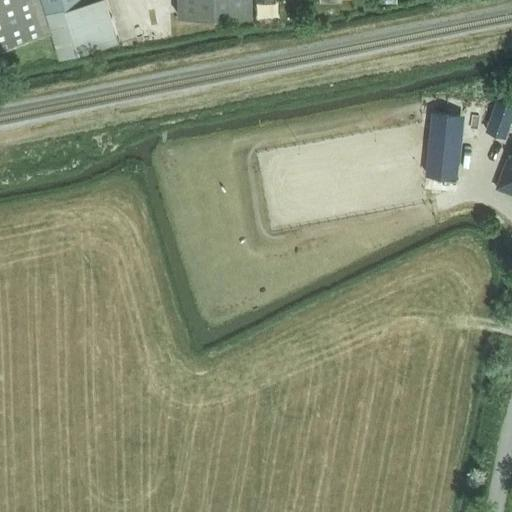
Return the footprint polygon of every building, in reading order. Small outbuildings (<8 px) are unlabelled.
[(0,0),(0,47),(52,31),(60,58),(99,45),(118,40),(105,0),(87,0),(85,1),(84,0),(0,0)] [(178,0),(179,16),(252,15),(251,0),(178,0)] [(505,135),(511,115),(511,104),(497,99),(486,128),(505,135)] [(432,118),(425,171),(452,174),(459,112),(446,111),(433,109),(432,118)] [(511,153),(511,154),(509,153),(496,186),(511,192),(511,153)]
